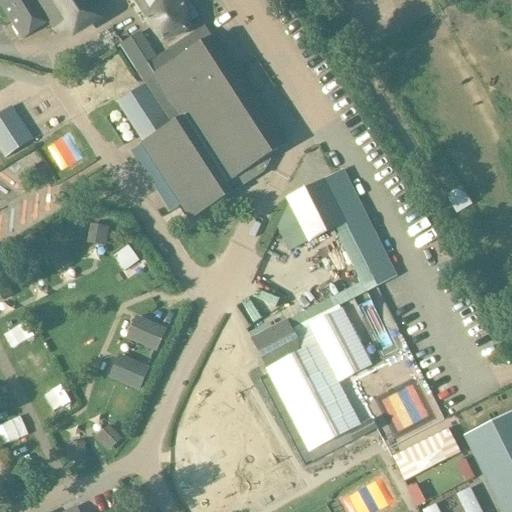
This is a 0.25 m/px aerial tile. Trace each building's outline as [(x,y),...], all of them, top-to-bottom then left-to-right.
[(55,32),(103,0),(0,0),(0,5),(22,39),(48,21),(55,32)] [(189,25),(198,18),(186,0),(182,0),(180,1),(179,0),(132,0),(146,21),(144,24),(163,47),(189,36),(189,25)] [(192,218),(233,191),(226,181),(282,144),(205,26),(169,49),(147,64),(154,75),(155,77),(143,85),(170,125),(143,143),(144,145),(131,152),(170,213),(184,205),(192,218)] [(84,64),(79,58),(69,64),(74,70),(84,64)] [(0,114),(0,146),(6,158),(37,141),(18,105),(0,114)] [(308,243),(356,217),(334,175),(286,200),(308,243)] [(456,213),(475,203),(466,185),(447,196),(456,213)] [(104,228),(91,226),(89,241),(102,243),(104,228)] [(61,250),(49,256),(56,269),(68,263),(61,250)] [(31,264),(20,270),(27,283),(38,278),(31,264)] [(322,346),(267,372),(311,455),(347,435),(353,444),(376,433),(372,423),(363,427),(341,388),(375,372),(341,313),(312,327),(322,346)] [(288,321),(252,339),(268,370),(303,352),(288,321)] [(134,342),(156,352),(165,332),(143,322),(134,342)] [(147,369),(125,360),(116,380),(138,390),(147,369)] [(511,511),(511,413),(464,437),(501,511),(511,511)] [(407,479),(466,454),(454,428),(396,454),(407,479)] [(121,440),(110,429),(101,437),(111,448),(121,440)] [(74,462),(87,461),(85,446),(72,448),(74,462)] [(479,511),(467,485),(431,502),(422,482),(412,487),(423,511),(479,511)]
